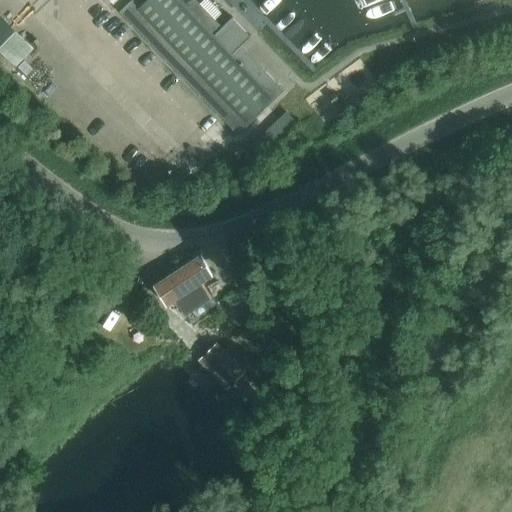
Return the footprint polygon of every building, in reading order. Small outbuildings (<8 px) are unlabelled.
[(147,0),(138,9),(131,2),(119,13),(220,117),(238,135),(243,130),(283,92),(240,48),(250,38),(232,19),(222,28),(194,0),(147,0)] [(0,10),(0,47),(18,65),(37,46),(0,10)] [(287,115),(252,142),(261,155),(297,128),(287,115)] [(199,281),(208,275),(197,257),(154,283),(166,302),(169,300),(172,306),(176,303),(181,311),(207,294),(199,281)] [(244,290),(226,298),(230,306),(248,297),(244,290)] [(225,385),(243,368),(216,341),(199,358),(225,385)]
